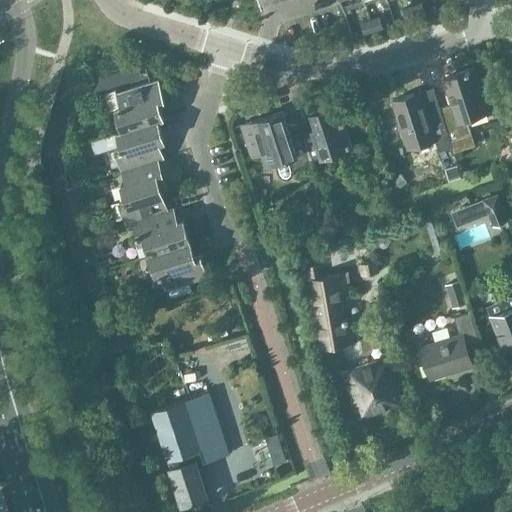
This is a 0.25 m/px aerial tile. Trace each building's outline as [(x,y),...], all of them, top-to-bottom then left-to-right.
[(353,13),(351,8),(366,3),(364,0),(341,0),(346,15),(353,13)] [(413,7),(416,17),(426,14),(423,3),(413,7)] [(416,17),(413,7),(403,10),(407,20),(416,17)] [(371,20),(374,31),(384,27),(380,17),(371,20)] [(374,31),(371,20),(361,23),(364,34),(374,31)] [(453,147),(452,147),(454,153),(476,146),(468,119),(488,113),(474,69),(444,78),(452,104),(441,108),(440,108),(453,147)] [(122,71),(111,74),(114,84),(125,81),(122,71)] [(116,109),(123,130),(123,131),(158,120),(159,120),(164,118),(160,105),(166,103),(158,80),(117,93),(116,89),(103,93),(109,111),(116,109)] [(441,108),(435,89),(434,89),(434,88),(393,101),(408,148),(436,140),(439,151),(452,147),(453,147),(440,108),(441,108)] [(303,132),(312,160),(353,147),(339,104),(311,112),(316,128),(303,132)] [(292,177),(294,173),(294,169),(313,163),(312,160),(303,132),(291,136),(284,111),(242,125),(252,157),(264,153),(268,165),(275,163),(278,173),(281,177),(284,179),(288,179),(292,177)] [(123,170),(158,159),(164,157),(160,144),(165,142),(159,120),(158,120),(123,131),(123,130),(117,132),(121,146),(116,148),(123,170)] [(168,210),(168,209),(162,188),(167,187),(158,159),(123,170),(127,183),(121,185),(126,199),(120,201),(127,223),(133,221),(168,210)] [(458,165),(447,168),(450,179),(461,176),(458,165)] [(401,174),(395,179),(402,186),(407,181),(401,174)] [(387,175),(377,178),(382,196),(393,193),(387,175)] [(468,205),(473,218),(489,211),(490,213),(494,224),(509,219),(499,192),(468,205)] [(150,255),(191,242),(184,219),(178,221),(174,207),(168,209),(168,210),(133,221),(140,243),(146,241),(150,255)] [(272,219),(270,226),(277,229),(279,222),(272,219)] [(318,244),(317,247),(318,251),(322,252),(324,249),(329,247),(327,241),(318,244)] [(191,242),(150,255),(157,277),(163,275),(167,289),(208,276),(201,253),(195,255),(191,242)] [(109,259),(96,263),(98,271),(111,267),(109,259)] [(362,264),(361,264),(363,274),(379,271),(377,261),(362,264)] [(339,274),(310,279),(322,347),(351,342),(339,274)] [(461,280),(447,284),(455,307),(468,303),(461,280)] [(511,307),(491,315),(511,367),(511,307)] [(480,341),(471,311),(456,315),(462,334),(423,346),(432,377),(474,364),(468,345),(480,341)] [(359,418),(403,404),(390,361),(378,365),(377,360),(344,371),(359,418)] [(190,397),(153,409),(183,503),(207,495),(197,464),(230,453),(210,391),(190,397)] [(283,448),(271,452),(275,464),(287,460),(283,448)]
